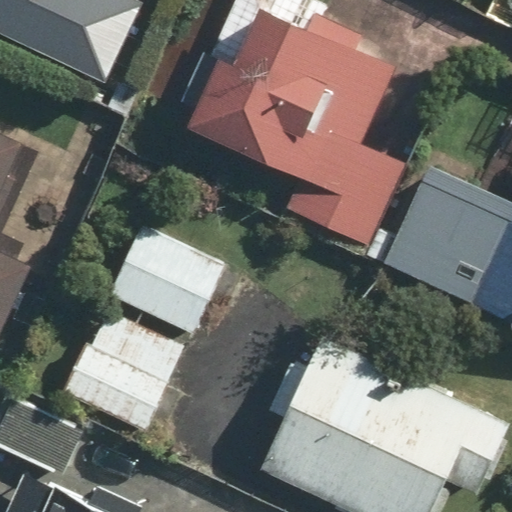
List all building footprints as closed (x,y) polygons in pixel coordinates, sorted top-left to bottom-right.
[(143,0),(0,0),(0,25),(107,77),(143,0)] [(398,63),(266,4),(242,57),(224,49),(191,121),(297,168),(280,206),(370,247),(408,161),(363,140),(398,63)] [(0,351),(35,271),(0,255),(0,213),(32,138),(0,124),(0,351)] [(511,196),(435,158),(388,254),(511,315),(511,196)] [(145,224),(115,293),(195,329),(226,260),(145,224)] [(108,307),(69,392),(149,428),(188,343),(108,307)] [(511,422),(511,421),(319,335),(307,362),(296,357),(272,412),(290,420),(268,468),(365,511),(432,511),(448,477),(481,491),(511,422)] [(0,511),(133,511),(65,479),(89,429),(14,393),(0,422),(0,511)]
